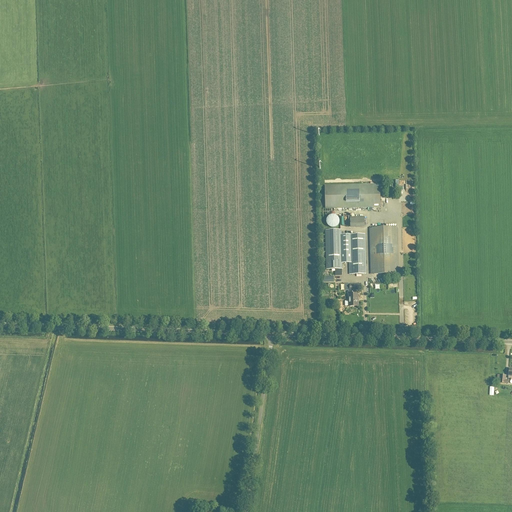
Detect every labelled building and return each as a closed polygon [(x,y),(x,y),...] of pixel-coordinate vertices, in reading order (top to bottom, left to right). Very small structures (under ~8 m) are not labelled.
[(325,208),(380,207),(380,197),(384,197),(384,189),(380,190),(380,184),(325,186),(325,208)] [(339,224),(339,221),(339,219),(338,217),(336,216),(334,215),(333,215),(330,215),(329,216),(327,218),(327,220),(326,222),(327,225),(329,226),(331,228),(333,228),(335,228),(337,227),(338,225),(339,224)] [(350,228),(365,227),(364,217),(350,217),(350,228)] [(397,228),(370,228),(371,274),(399,273),(397,228)] [(351,235),(341,235),(341,230),(326,230),(327,269),(335,269),(335,275),(342,275),(341,263),(351,262),(351,235)] [(365,234),(351,235),(351,262),(351,274),(365,274),(365,234)] [(360,290),(360,284),(345,285),(345,291),(348,291),(348,294),(350,294),(356,293),(356,290),(360,290)] [(348,294),(349,307),(358,307),(358,294),(356,294),(356,293),(350,294),(348,294)]
